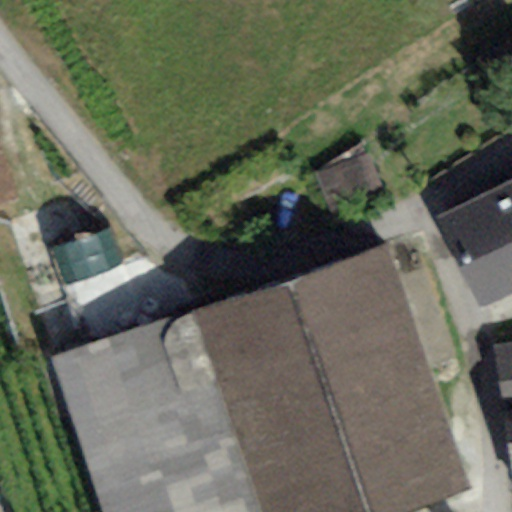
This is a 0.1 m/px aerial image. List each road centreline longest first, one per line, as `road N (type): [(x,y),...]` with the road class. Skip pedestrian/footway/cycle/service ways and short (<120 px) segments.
road 1 (residential): [(0,41),(182,268),(226,280),(286,264),(425,205)]
road 2 (residential): [(425,205),(486,400),(490,511)]
